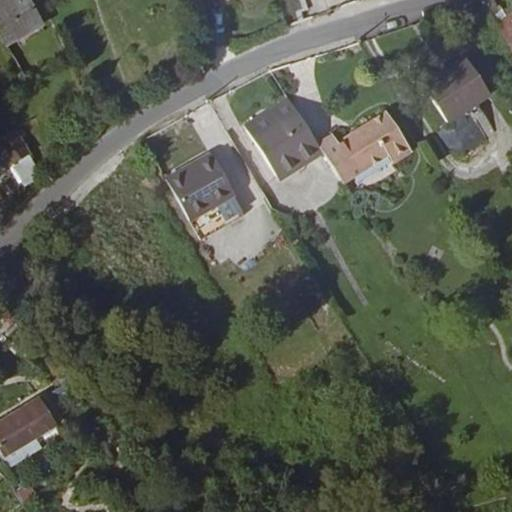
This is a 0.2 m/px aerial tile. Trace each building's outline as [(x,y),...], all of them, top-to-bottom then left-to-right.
[(25,6),(21,0),(5,0),(7,3),(0,6),(0,14),(2,19),(25,6)] [(475,0),(485,17),(489,14),(510,48),(511,47),(511,9),(507,2),(496,10),(490,0),(475,0)] [(506,0),(490,0),(496,10),(507,2),(506,0)] [(464,90),(477,82),(453,46),(411,75),(435,109),(454,96),(461,107),(471,100),(464,90)] [(318,147),(314,141),(285,97),(245,123),(277,175),(318,147)] [(321,151),(340,182),(386,150),(392,159),(411,146),(384,106),(334,139),(330,131),(314,141),(318,147),(321,151)] [(23,148),(6,121),(0,124),(0,148),(6,157),(23,148)] [(161,174),(186,214),(230,188),(206,147),(161,174)] [(280,178),(321,151),(318,147),(277,175),(280,178)] [(35,169),(23,148),(9,157),(22,177),(35,169)] [(230,188),(186,214),(198,234),(242,208),(230,188)] [(294,294),(312,324),(323,316),(304,287),(294,294)] [(55,425),(37,400),(0,428),(0,454),(3,460),(55,425)]
